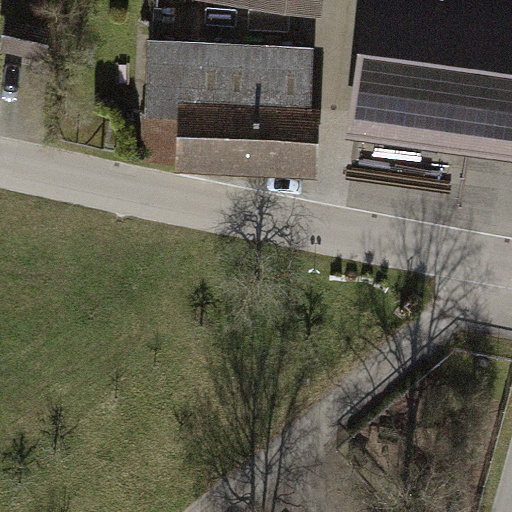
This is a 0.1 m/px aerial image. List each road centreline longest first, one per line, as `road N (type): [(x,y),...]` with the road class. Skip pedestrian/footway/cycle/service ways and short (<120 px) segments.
road 1 (residential): [(0,156),(490,257)]
road 2 (residential): [(490,257),(400,356),(213,511)]
